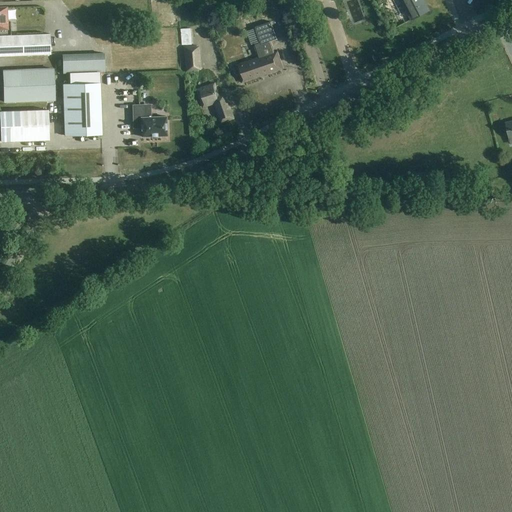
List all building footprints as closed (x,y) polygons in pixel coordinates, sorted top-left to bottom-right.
[(400,0),(411,20),(428,11),(422,0),(400,0)] [(50,34),(11,36),(10,22),(9,20),(6,20),(6,7),(0,7),(0,56),(50,54),(50,34)] [(18,19),(18,8),(10,8),(10,18),(18,19)] [(253,43),(257,57),(235,65),(242,83),(284,69),(277,50),(274,51),(271,41),(276,39),(270,22),(256,27),(256,29),(247,32),(251,43),(253,43)] [(180,29),(182,45),(193,44),(192,28),(180,29)] [(182,53),(183,65),(186,64),(186,71),(202,70),(200,46),(195,46),(195,45),(184,46),(184,53),(182,53)] [(64,73),(107,72),(107,56),(64,57),(64,73)] [(4,102),(55,100),(53,69),(3,71),(4,102)] [(100,83),(62,85),(64,135),(101,134),(100,83)] [(220,123),(233,118),(225,92),(218,94),(214,83),(196,89),(203,107),(214,104),(220,123)] [(141,118),(141,137),(167,136),(166,117),(145,117),(144,104),(132,105),(133,119),(141,118)] [(0,129),(0,142),(49,140),(48,110),(0,111),(0,129)]
